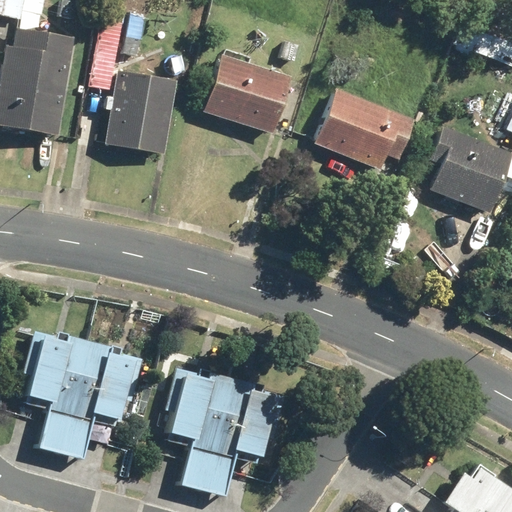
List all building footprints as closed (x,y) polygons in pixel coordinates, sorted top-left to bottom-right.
[(0,0),(0,17),(20,20),(19,26),(42,29),(43,22),(46,23),(48,7),(39,5),(39,0),(0,0)] [(152,36),(171,37),(171,41),(191,41),(192,18),(152,17),(152,36)] [(511,45),(470,30),(463,49),(511,66),(511,45)] [(71,40),(16,31),(13,50),(4,48),(0,72),(0,128),(56,137),(71,40)] [(225,49),(204,111),(273,135),(294,73),(225,49)] [(165,153),(175,80),(114,72),(104,145),(165,153)] [(388,158),(396,162),(413,120),(338,90),(315,146),(382,174),(388,158)] [(485,215),(502,177),(511,181),(511,113),(506,131),(511,133),(511,153),(511,154),(438,122),(424,156),(442,164),(430,192),(485,215)] [(34,330),(23,370),(32,373),(27,393),(53,401),(51,408),(47,407),(36,448),(81,460),(92,420),(88,419),(90,411),(117,418),(123,398),(129,400),(141,356),(67,335),(66,339),(34,330)] [(178,485),(223,496),(233,458),(230,457),(233,447),(261,454),(265,438),(275,440),(287,394),(177,366),(166,409),(173,411),(168,430),(195,437),(193,444),(189,443),(178,485)] [(511,511),(511,489),(480,467),(474,476),(464,470),(442,501),(452,507),(448,511),(511,511)]
